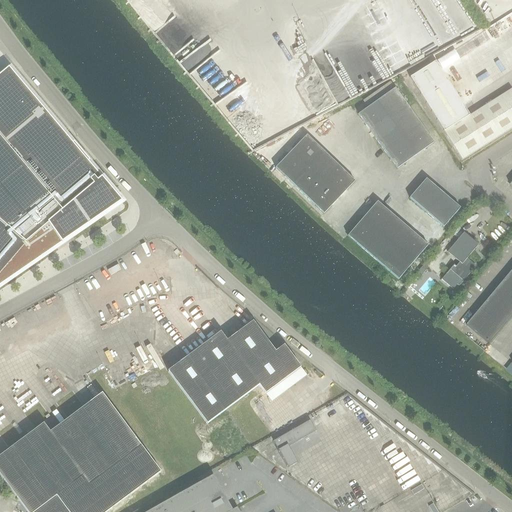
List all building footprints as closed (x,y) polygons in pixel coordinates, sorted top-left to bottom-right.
[(469,116),(435,62),(409,78),(462,161),(511,129),(511,90),(469,116)] [(0,286),(122,203),(88,163),(89,162),(74,143),(72,144),(9,68),(0,75),(0,286)] [(395,88),(376,102),(358,115),(377,142),(395,129),(389,120),(408,107),(395,88)] [(395,129),(415,156),(433,143),(408,107),(389,120),(395,129)] [(395,129),(377,142),(396,169),(415,156),(395,129)] [(314,175),(330,159),(306,135),(290,152),(314,175)] [(314,175),(290,152),(274,168),(323,215),(339,198),(314,175)] [(314,175),(339,198),(354,182),(330,159),(314,175)] [(409,198),(426,213),(443,228),(459,208),(425,179),(409,198)] [(377,202),(362,219),(395,248),(410,231),(377,202)] [(381,265),(395,248),(362,219),(347,236),(381,265)] [(398,280),(413,263),(427,246),(410,231),(395,248),(381,265),(398,280)] [(467,259),(478,245),(463,233),(447,252),(459,263),(455,268),(452,265),(439,280),(451,289),(455,285),(458,287),(462,282),(470,269),(470,265),(473,265),(467,259)] [(423,266),(418,272),(421,274),(426,269),(423,266)] [(511,316),(511,269),(465,325),(488,344),(511,316)] [(226,341),(220,333),(167,372),(207,424),(259,386),(265,394),(300,368),(284,346),(275,352),(252,322),(226,341)] [(34,511),(82,477),(88,486),(141,447),(102,394),(50,433),(43,424),(0,456),(0,475),(27,511),(34,511)] [(314,431),(308,421),(273,441),(288,468),(298,463),(288,445),(314,431)] [(229,511),(232,510),(213,475),(148,511),(229,511)] [(423,489),(421,485),(411,491),(414,495),(423,489)]
